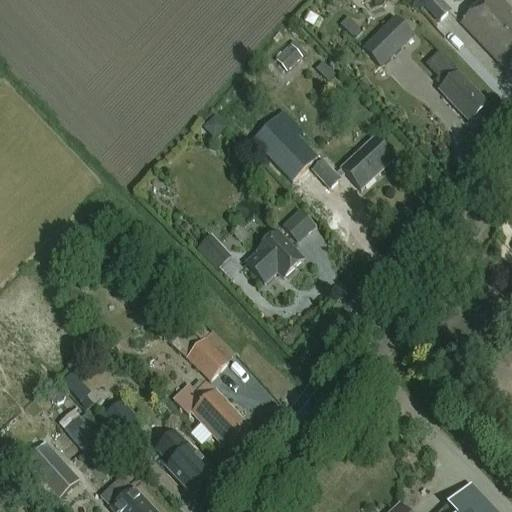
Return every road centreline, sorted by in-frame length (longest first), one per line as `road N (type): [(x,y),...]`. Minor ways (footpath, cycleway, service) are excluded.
road 1 (secondary): [(258,511),(511,173)]
road 2 (unknown): [(370,362),(504,511)]
